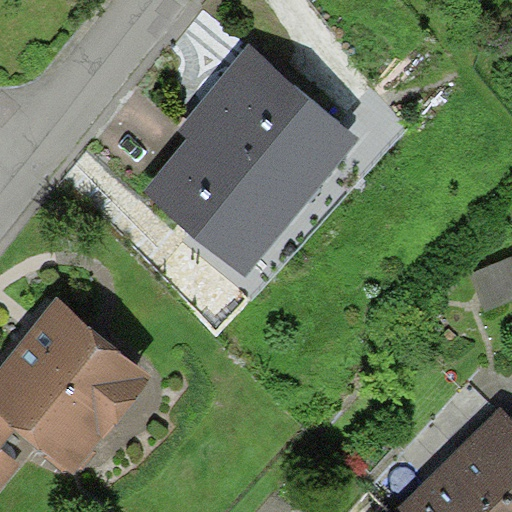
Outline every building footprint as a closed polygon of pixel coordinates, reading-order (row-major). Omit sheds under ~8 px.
[(333,109),(245,31),(217,63),(231,75),(146,170),(236,250),(268,214),(251,199),(333,109)] [(130,359),(55,293),(0,355),(0,380),(12,391),(47,421),(39,430),(55,446),(76,443),(89,428),(78,418),(130,359)] [(0,403),(12,391),(0,380),(0,403)] [(511,511),(511,409),(501,398),(395,499),(407,511),(511,511)] [(0,433),(0,455),(11,443),(0,433)] [(407,511),(395,499),(382,511),(407,511)]
